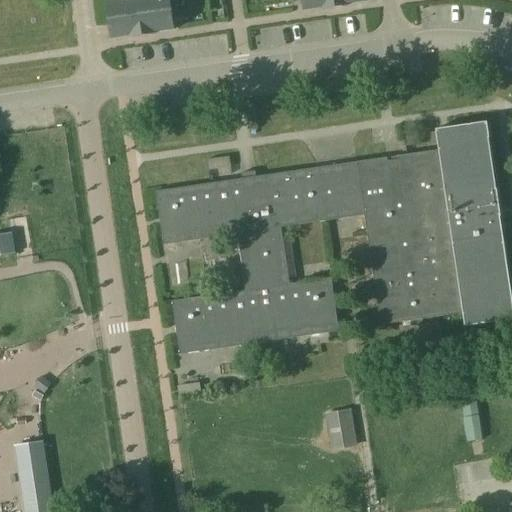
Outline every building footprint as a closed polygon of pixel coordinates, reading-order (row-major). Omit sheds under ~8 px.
[(108,0),(109,2),(105,2),(111,40),(130,37),(130,38),(155,34),(155,33),(174,30),(169,0),(108,0)] [(301,0),(303,11),(322,9),(348,6),(347,5),(366,2),(366,0),(301,0)] [(439,151),(157,193),(164,246),(238,235),(246,291),(172,302),(180,356),(339,332),(331,279),(290,285),(281,229),(365,216),(381,326),(411,321),(412,327),(423,325),(423,319),(463,313),(465,327),(511,320),(511,294),(487,123),(436,130),(439,151)] [(0,256),(16,254),(12,233),(0,234),(0,256)] [(222,418),(184,424),(194,483),(245,474),(245,476),(270,472),(270,470),(305,464),(308,484),(365,474),(365,476),(390,471),(389,470),(441,462),(431,403),(394,409),(393,406),(354,413),(355,415),(317,421),(318,426),(302,428),(298,405),(260,411),(260,409),(221,415),(222,418)] [(54,511),(46,458),(36,459),(33,443),(22,445),(32,511),(54,511)]
